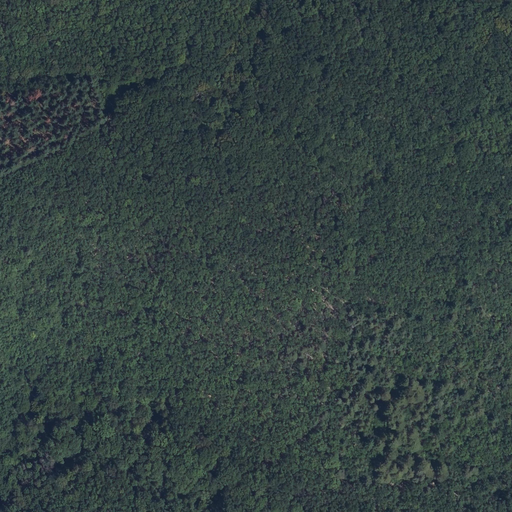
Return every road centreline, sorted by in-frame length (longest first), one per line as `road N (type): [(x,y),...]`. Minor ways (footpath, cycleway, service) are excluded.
road 1 (track): [(511,141),(447,168),(355,187),(285,143),(221,127),(185,74)]
road 2 (track): [(0,176),(78,142),(185,74)]
